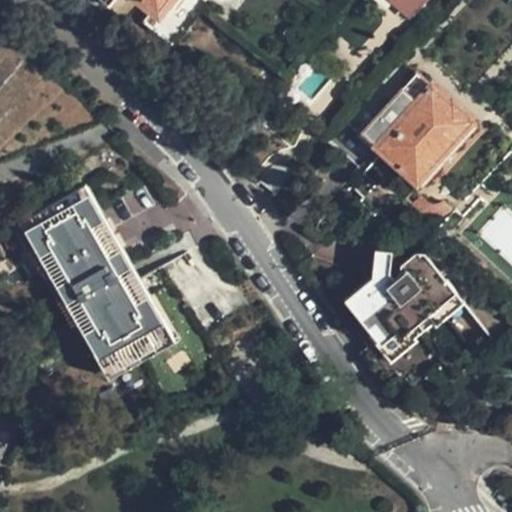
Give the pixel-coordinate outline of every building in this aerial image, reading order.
[(102,0),(110,6),(114,0),(150,0),(156,4),(144,20),(173,42),(204,0),(102,0)] [(396,0),(412,13),(423,0),(396,0)] [(415,102),(431,84),(418,71),(401,90),(415,102)] [(450,101),(431,84),(415,102),(401,90),(360,135),(406,177),(411,172),(422,183),(476,124),(467,116),(469,113),(453,98),(450,101)] [(274,197),(298,169),(281,158),(261,183),(267,190),(274,197)] [(172,332),(86,182),(20,221),(106,371),(172,332)] [(449,232),(442,224),(433,234),(441,242),(449,232)] [(434,328),(463,304),(419,252),(412,251),(397,265),(397,272),(390,278),(383,254),(367,252),(364,285),(339,306),(356,325),(353,328),(388,368),(416,344),(413,340),(431,325),(434,328)]
